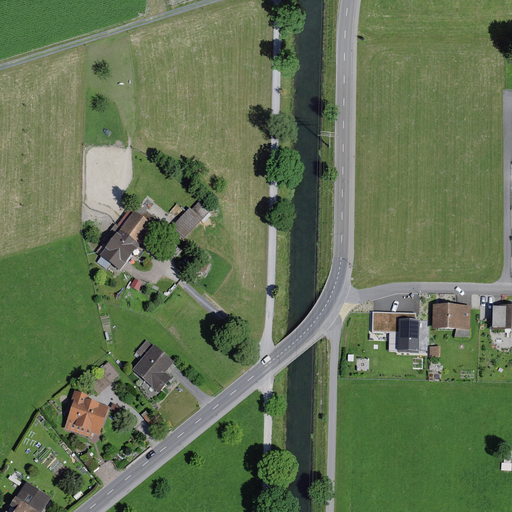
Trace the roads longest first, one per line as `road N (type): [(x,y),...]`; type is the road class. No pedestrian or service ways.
road 1 (unclassified): [(282,0),(268,364)]
road 2 (tertiary): [(333,291),(341,253),(348,0)]
road 3 (tertiary): [(88,511),(268,364)]
road 4 (track): [(0,69),(221,0)]
road 5 (unclassified): [(325,308),(335,325),(332,511)]
road 6 (unclassified): [(511,288),(333,291)]
road 7 (track): [(268,364),(266,511)]
